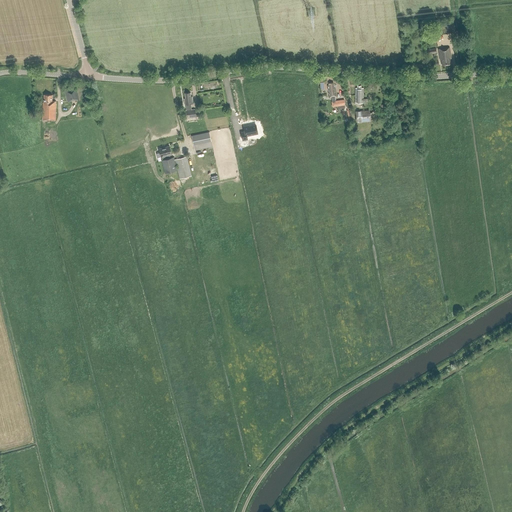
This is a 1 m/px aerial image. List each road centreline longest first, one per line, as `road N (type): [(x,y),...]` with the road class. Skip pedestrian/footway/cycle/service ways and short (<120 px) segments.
road 1 (tertiary): [(511,75),(266,67),(165,80),(89,76)]
road 2 (track): [(511,292),(325,408),(277,457),(242,511)]
